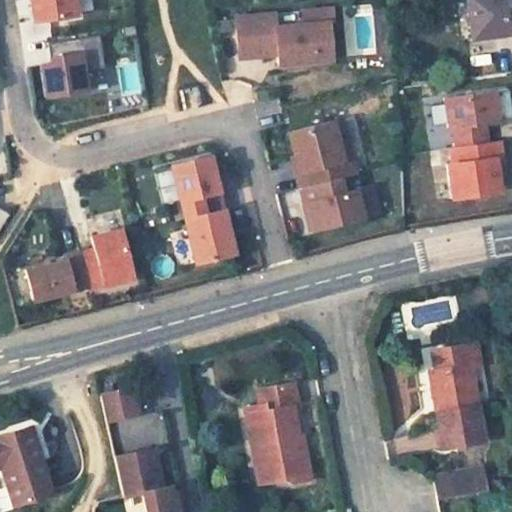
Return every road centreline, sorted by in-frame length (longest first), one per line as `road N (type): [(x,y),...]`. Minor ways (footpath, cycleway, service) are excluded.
road 1 (residential): [(2,0),(28,133),(49,150),(80,152),(215,123),(246,138),(283,292)]
road 2 (secondary): [(0,370),(283,292)]
road 3 (secondary): [(323,283),(511,238)]
road 4 (residential): [(323,283),(359,469)]
